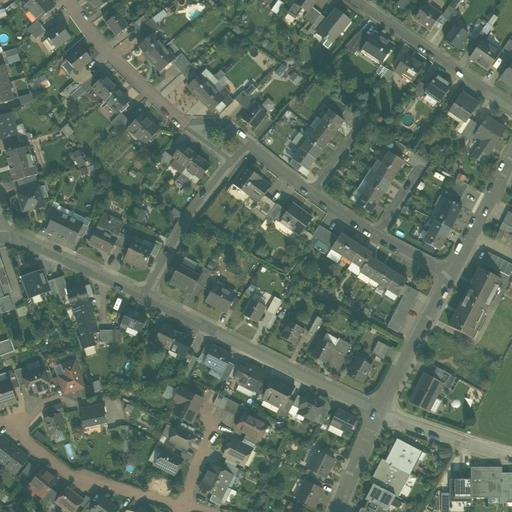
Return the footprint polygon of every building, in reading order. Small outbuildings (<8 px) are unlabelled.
[(27,0),(24,3),(38,21),(54,7),(48,0),(27,0)] [(88,0),(97,10),(107,3),(110,0),(88,0)] [(107,3),(112,9),(120,2),(118,0),(110,0),(107,3)] [(273,10),(278,13),(284,4),(279,0),(273,10)] [(295,0),(287,13),(294,18),(301,10),(306,13),(306,14),(311,7),(315,0),(295,0)] [(390,0),(403,9),(409,0),(390,0)] [(459,0),(453,0),(449,6),(454,10),(461,1),(459,0)] [(82,7),(88,16),(95,11),(90,2),(82,7)] [(415,19),(431,30),(434,25),(440,16),(425,5),(415,19)] [(448,6),(440,16),(446,20),(454,10),(449,6),(448,6)] [(302,18),(312,25),(321,15),(311,7),(306,14),(306,13),(302,18)] [(327,39),(332,43),(350,21),(336,9),(327,20),(327,21),(318,32),(327,39)] [(118,13),(106,23),(117,37),(128,27),(122,19),(123,19),(122,18),(126,16),(122,10),(118,13)] [(163,10),(152,19),(156,24),(167,15),(163,10)] [(460,15),(454,10),(446,20),(453,25),(460,15)] [(326,18),(321,15),(312,25),(310,29),(314,33),(326,18)] [(493,15),(486,25),(490,29),(498,18),(493,15)] [(440,29),(446,20),(440,16),(434,25),(440,29)] [(133,24),(137,30),(147,22),(143,17),(133,24)] [(147,22),(137,30),(146,40),(152,34),(153,34),(158,30),(159,28),(156,24),(152,19),(147,22)] [(28,29),(32,34),(42,26),(38,21),(28,29)] [(46,36),(56,49),(71,37),(60,24),(46,36)] [(445,40),(457,49),(468,34),(455,25),(445,40)] [(473,42),(478,46),(483,38),(490,29),(486,25),(473,42)] [(47,31),(42,26),(32,34),(37,39),(47,31)] [(314,33),(310,29),(305,35),(309,39),(314,33)] [(357,56),(360,53),(353,48),(361,36),(357,33),(344,47),(357,56)] [(362,50),(382,64),(394,46),(374,33),(368,41),(362,50)] [(139,46),(150,59),(164,48),(153,34),(152,34),(146,40),(139,46)] [(368,41),(361,36),(353,48),(360,53),(362,50),(368,41)] [(470,58),(488,71),(501,53),(490,45),(491,44),(483,38),(478,46),(470,58)] [(332,43),(327,39),(323,45),(328,49),(332,43)] [(501,52),(506,56),(511,47),(511,41),(509,40),(501,51),(502,52),(501,52)] [(501,51),(491,44),(490,45),(501,53),(501,52),(502,52),(501,51)] [(67,59),(69,61),(76,71),(78,72),(85,66),(91,61),(81,48),(67,59)] [(175,60),(164,48),(150,59),(161,72),(171,63),(175,60)] [(5,52),(6,58),(18,55),(16,49),(5,52)] [(362,50),(360,53),(380,66),(382,64),(362,50)] [(18,55),(6,58),(8,65),(20,61),(18,55)] [(171,63),(175,67),(185,59),(181,55),(175,60),(171,63)] [(411,83),(412,84),(423,67),(406,55),(394,72),(401,77),(404,73),(414,79),(411,83)] [(175,67),(181,74),(190,65),(185,59),(175,67)] [(70,76),(76,71),(69,61),(63,66),(70,76)] [(193,63),(190,65),(181,74),(186,80),(198,69),(193,63)] [(282,64),(275,73),(279,77),(287,69),(282,64)] [(510,85),(511,86),(511,64),(507,71),(506,71),(499,80),(508,87),(510,85)] [(90,72),(85,66),(78,72),(76,71),(70,76),(76,82),(77,83),(80,80),(90,72)] [(387,70),(380,66),(376,72),(377,74),(381,78),(387,70)] [(206,69),(201,75),(213,87),(218,82),(211,75),(206,69)] [(214,75),(211,75),(218,82),(224,76),(225,75),(221,70),(216,75),(214,75)] [(381,79),(387,83),(393,74),(387,70),(381,78),(381,79)] [(90,72),(80,80),(84,84),(93,76),(90,72)] [(302,80),(294,73),(288,79),(296,86),(302,80)] [(401,77),(411,83),(414,79),(404,73),(401,77)] [(45,75),(32,80),(36,90),(49,85),(45,75)] [(188,88),(200,100),(213,87),(201,75),(188,88)] [(84,84),(82,86),(86,91),(86,92),(86,93),(92,88),(98,82),(93,76),(84,84)] [(92,88),(105,101),(118,89),(105,76),(98,82),(92,88)] [(224,76),(218,82),(224,87),(230,82),(224,76)] [(438,104),(439,104),(451,87),(435,76),(428,87),(425,91),(440,101),(438,103),(438,104)] [(82,86),(84,84),(80,80),(77,83),(76,82),(71,86),(76,91),(82,86)] [(218,82),(213,87),(218,93),(224,87),(218,82)] [(412,94),(420,99),(423,93),(425,91),(428,87),(420,82),(412,94)] [(8,90),(6,84),(0,85),(0,103),(14,100),(11,89),(8,90)] [(235,101),(240,106),(248,97),(256,89),(252,84),(235,101)] [(66,90),(70,96),(76,91),(71,86),(66,90)] [(75,101),(86,92),(86,91),(82,86),(76,91),(70,96),(75,101)] [(212,112),(215,110),(225,100),(224,99),(218,93),(213,87),(200,100),(212,112)] [(224,87),(218,93),(224,99),(228,95),(230,93),(224,87)] [(130,101),(118,89),(105,101),(117,114),(130,101)] [(70,96),(66,90),(61,94),(65,100),(70,96)] [(440,101),(425,91),(423,93),(427,96),(424,100),(434,107),(437,102),(438,103),(440,101)] [(449,112),(465,123),(468,118),(478,105),(461,93),(448,111),(449,112)] [(19,99),(21,105),(33,102),(31,95),(19,99)] [(228,95),(224,99),(225,100),(215,110),(220,116),(235,101),(228,95)] [(254,102),(248,97),(240,106),(245,111),(254,102)] [(338,100),(334,106),(343,113),(347,108),(338,100)] [(241,119),(253,129),(259,122),(265,116),(254,105),(241,119)] [(339,118),(343,113),(334,106),(330,111),(339,118)] [(330,111),(322,121),(336,132),(343,122),(339,118),(330,111)] [(111,122),(116,127),(126,117),(121,112),(111,122)] [(465,123),(449,112),(447,115),(459,124),(454,130),(460,134),(470,120),(468,118),(465,123)] [(0,116),(0,134),(2,140),(16,136),(18,135),(16,126),(12,113),(0,116)] [(138,139),(145,146),(160,130),(142,113),(130,126),(141,136),(138,139)] [(131,121),(126,117),(116,127),(121,132),(131,121)] [(317,117),(310,126),(315,130),(322,121),(317,117)] [(472,156),(485,165),(489,158),(487,156),(505,130),(487,117),(480,127),(476,132),(476,133),(484,138),(482,142),(477,150),(472,156)] [(460,134),(465,138),(475,123),(470,120),(460,134)] [(322,121),(315,130),(329,141),(336,132),(322,121)] [(480,127),(475,123),(465,138),(470,142),(474,136),(476,133),(476,132),(480,127)] [(23,124),(16,126),(18,135),(25,133),(23,124)] [(74,132),(66,125),(60,130),(68,138),(74,132)] [(128,129),(138,139),(141,136),(130,126),(128,129)] [(301,135),(307,140),(315,130),(310,126),(309,126),(301,135)] [(315,130),(307,140),(321,151),(329,141),(315,130)] [(16,136),(18,144),(31,140),(28,132),(25,133),(18,135),(16,136)] [(294,145),(300,150),(307,140),(301,135),(299,133),(292,143),(294,145)] [(474,136),(482,142),(484,138),(476,133),(474,136)] [(321,151),(307,140),(300,150),(314,160),(321,151)] [(396,141),(392,147),(403,154),(406,148),(396,141)] [(172,157),(186,168),(196,154),(183,144),(172,157)] [(293,159),(300,150),(294,145),(286,155),(292,159),(293,159)] [(427,149),(420,145),(416,151),(422,156),(427,149)] [(5,154),(14,182),(35,176),(36,176),(33,168),(35,167),(31,154),(29,155),(27,147),(5,154)] [(399,159),(403,154),(392,147),(389,152),(399,159)] [(376,160),(382,163),(389,152),(383,149),(376,160)] [(85,165),(79,150),(72,153),(78,168),(85,165)] [(306,170),(314,160),(300,150),(293,159),(302,166),(306,170)] [(158,160),(165,165),(172,157),(165,151),(158,160)] [(389,152),(382,163),(397,173),(404,162),(399,159),(389,152)] [(210,165),(196,154),(186,168),(200,179),(210,165)] [(289,164),(298,171),(302,166),(293,159),(292,159),(289,164)] [(382,163),(376,160),(370,170),(376,173),(382,163)] [(390,183),(397,173),(382,163),(376,173),(390,183)] [(306,170),(302,166),(298,171),(306,177),(310,172),(306,170)] [(86,167),(80,169),(82,176),(88,175),(86,167)] [(258,203),(259,203),(264,197),(271,188),(261,181),(263,179),(247,167),(233,185),(249,198),(250,196),(258,203)] [(191,180),(196,184),(200,179),(186,168),(182,173),(191,180)] [(376,173),(370,170),(363,180),(369,183),(376,173)] [(178,178),(187,186),(191,180),(182,173),(178,178)] [(384,193),(390,183),(376,173),(369,183),(384,193)] [(466,177),(458,174),(456,179),(463,183),(466,177)] [(14,182),(16,188),(37,182),(35,176),(14,182)] [(456,179),(453,186),(465,192),(468,186),(456,179)] [(369,183),(363,180),(357,190),(363,193),(369,183)] [(39,187),(37,182),(16,188),(17,194),(18,193),(39,187)] [(377,203),(384,193),(369,183),(363,193),(377,203)] [(45,186),(39,188),(42,199),(48,198),(45,186)] [(461,199),(465,192),(453,186),(449,192),(461,199)] [(17,194),(23,212),(35,208),(35,210),(45,207),(42,199),(39,188),(39,187),(18,193),(17,194)] [(356,204),(363,193),(357,190),(356,189),(349,200),(356,204)] [(458,205),(461,199),(449,192),(446,199),(458,205)] [(371,214),(377,203),(363,193),(356,204),(371,214)] [(440,210),(446,199),(439,195),(434,206),(435,207),(440,210)] [(266,218),(267,217),(275,205),(264,197),(259,203),(258,203),(254,208),(266,218)] [(446,199),(440,210),(455,218),(461,207),(458,205),(446,199)] [(45,221),(50,223),(56,211),(58,207),(53,204),(45,221)] [(276,204),(275,205),(267,217),(275,223),(277,220),(275,218),(282,208),(276,204)] [(292,231),(299,236),(313,218),(293,204),(287,212),(282,208),(275,218),(277,220),(287,227),(289,225),(294,228),(292,231)] [(56,211),(69,218),(72,212),(59,206),(58,207),(56,211)] [(429,218),(435,220),(440,210),(435,207),(429,218)] [(142,210),(137,220),(142,222),(147,212),(142,210)] [(450,228),(455,218),(440,210),(435,220),(450,228)] [(69,218),(56,211),(50,223),(46,232),(60,238),(69,218)] [(85,219),(72,212),(69,218),(83,224),(85,220),(85,219)] [(511,215),(507,213),(502,223),(511,228),(511,215)] [(103,215),(96,229),(117,239),(120,233),(119,233),(123,224),(103,215)] [(83,224),(69,218),(60,238),(73,244),(77,236),(83,224)] [(85,220),(83,224),(77,236),(82,239),(90,223),(85,220)] [(444,239),(450,228),(435,220),(429,231),(444,239)] [(509,234),(511,229),(511,228),(502,223),(499,229),(504,232),(509,234)] [(312,237),(319,241),(325,231),(319,226),(312,237)] [(118,239),(117,239),(96,229),(90,241),(93,243),(92,243),(97,246),(97,245),(102,247),(101,250),(110,254),(115,244),(118,239)] [(504,232),(499,229),(494,239),(500,241),(504,232)] [(424,240),(428,234),(422,230),(419,237),(424,240)] [(332,235),(325,231),(319,241),(325,245),(332,235)] [(439,250),(444,239),(429,231),(428,234),(424,240),(423,242),(425,243),(434,248),(439,250)] [(509,234),(504,232),(500,241),(505,244),(510,234),(509,234)] [(115,244),(121,247),(126,236),(120,233),(117,239),(118,239),(115,244)] [(331,249),(342,256),(352,241),(341,234),(338,239),(331,249)] [(127,235),(126,236),(121,247),(129,251),(132,243),(133,244),(135,239),(127,235)] [(338,239),(332,235),(325,245),(331,249),(338,239)] [(150,254),(156,257),(162,244),(156,241),(151,252),(150,254)] [(362,247),(352,241),(342,256),(352,262),(362,247)] [(124,261),(143,269),(150,254),(151,252),(133,244),(132,243),(129,251),(124,261)] [(434,248),(425,243),(422,249),(431,253),(434,248)] [(372,254),(362,247),(352,262),(362,269),(369,258),(372,254)] [(482,263),(487,266),(493,255),(487,252),(482,263)] [(487,266),(492,268),(498,258),(493,255),(487,266)] [(380,264),(369,258),(362,269),(360,272),(371,279),(380,264)] [(492,268),(498,271),(503,260),(498,258),(492,268)] [(498,271),(503,274),(509,263),(503,260),(498,271)] [(503,274),(508,277),(511,269),(511,264),(509,263),(503,274)] [(388,270),(380,264),(371,279),(379,284),(388,270)] [(181,265),(180,267),(200,277),(201,274),(181,265)] [(3,267),(0,268),(0,281),(5,294),(12,292),(3,267)] [(172,284),(192,294),(197,285),(200,277),(180,267),(172,284)] [(197,285),(203,288),(212,272),(204,268),(201,274),(200,277),(197,285)] [(479,269),(464,298),(487,309),(491,302),(493,303),(500,289),(498,288),(502,280),(479,269)] [(397,275),(388,270),(379,284),(387,289),(397,275)] [(23,278),(30,298),(32,297),(40,294),(48,292),(49,291),(46,283),(42,272),(23,278)] [(407,281),(397,275),(387,289),(398,296),(407,281)] [(62,277),(54,280),(60,297),(68,295),(67,292),(62,277)] [(52,300),(60,297),(54,280),(46,283),(49,291),(48,292),(52,300)] [(89,285),(84,287),(88,298),(93,297),(89,285)] [(79,337),(83,350),(85,349),(94,346),(95,346),(91,333),(98,331),(88,302),(89,302),(88,298),(84,287),(67,292),(68,295),(72,307),(73,307),(82,336),(79,337)] [(408,287),(405,293),(415,298),(418,292),(408,287)] [(208,302),(227,313),(229,309),(235,298),(230,295),(232,293),(224,288),(222,292),(215,289),(208,302)] [(405,293),(402,298),(412,304),(415,298),(405,293)] [(42,302),(40,294),(32,297),(34,304),(42,302)] [(0,299),(0,310),(1,314),(13,310),(9,296),(3,298),(0,299)] [(229,309),(234,312),(240,300),(235,298),(229,309)] [(402,298),(399,304),(409,310),(412,304),(402,298)] [(483,317),(487,309),(464,298),(449,327),(472,339),(476,331),(478,332),(485,318),(483,317)] [(244,316),(257,323),(266,307),(252,300),(244,316)] [(267,310),(273,313),(278,304),(272,301),(267,310)] [(399,304),(396,310),(406,315),(409,310),(399,304)] [(26,306),(16,309),(19,318),(29,314),(26,306)] [(139,332),(140,332),(147,317),(128,309),(121,327),(127,330),(128,327),(139,332)] [(396,310),(393,315),(403,321),(406,315),(396,310)] [(393,315),(390,321),(400,326),(403,321),(393,315)] [(309,333),(314,336),(322,319),(317,317),(309,333)] [(397,333),(400,326),(390,321),(387,327),(397,333)] [(281,338),(295,345),(304,329),(293,323),(290,329),(287,327),(281,338)] [(165,345),(171,348),(178,333),(163,326),(160,333),(159,333),(154,343),(163,347),(165,345)] [(139,332),(128,327),(127,330),(126,332),(136,337),(139,332)] [(100,343),(113,342),(113,330),(100,331),(100,343)] [(193,340),(178,333),(171,348),(177,351),(176,353),(185,358),(187,354),(190,348),(190,347),(193,340)] [(326,334),(322,340),(334,347),(338,340),(326,334)] [(0,356),(4,355),(8,354),(11,353),(15,351),(14,350),(11,339),(0,342),(0,356)] [(332,349),(345,356),(351,345),(339,339),(338,340),(334,347),(332,349)] [(332,349),(334,347),(322,340),(321,340),(312,355),(325,363),(332,349)] [(373,353),(384,358),(390,346),(378,341),(373,353)] [(201,353),(208,357),(213,346),(205,345),(201,353)] [(96,354),(94,346),(85,349),(87,357),(96,354)] [(222,373),(228,363),(231,356),(213,346),(208,357),(205,363),(204,364),(211,368),(222,373)] [(205,363),(208,357),(201,353),(198,359),(196,362),(200,364),(201,361),(205,363)] [(183,376),(187,379),(196,362),(198,359),(193,357),(183,376)] [(348,375),(362,383),(371,366),(357,359),(348,375)] [(27,365),(29,372),(41,368),(39,361),(27,365)] [(58,377),(64,394),(73,391),(79,390),(84,388),(83,387),(75,361),(61,366),(64,375),(58,377)] [(226,382),(229,377),(234,366),(228,363),(222,373),(220,379),(226,382)] [(235,365),(234,366),(229,377),(239,382),(245,370),(235,365)] [(238,384),(253,391),(262,372),(258,370),(259,369),(253,367),(253,368),(248,365),(245,370),(239,382),(238,384)] [(64,375),(61,366),(55,368),(58,377),(64,375)] [(26,384),(29,395),(49,388),(42,368),(41,368),(29,372),(23,374),(22,375),(26,384)] [(222,373),(211,368),(208,374),(219,379),(220,379),(222,373)] [(14,371),(20,386),(26,384),(22,375),(23,374),(21,369),(14,371)] [(451,375),(439,369),(434,378),(444,383),(443,384),(446,386),(451,375)] [(11,389),(20,386),(14,371),(6,374),(8,381),(11,389)] [(0,374),(0,383),(8,381),(6,374),(5,373),(0,374)] [(442,386),(443,384),(444,383),(434,378),(425,374),(420,385),(419,384),(410,401),(429,411),(436,398),(442,386)] [(443,384),(442,386),(449,389),(455,377),(451,375),(446,386),(443,384)] [(279,408),(282,410),(288,399),(294,387),(274,377),(271,384),(265,395),(263,399),(279,408)] [(260,392),(265,381),(261,379),(254,392),(259,394),(260,392)] [(0,383),(0,405),(1,408),(16,403),(11,389),(8,381),(0,383)] [(99,381),(90,384),(93,392),(102,389),(99,381)] [(260,392),(265,395),(271,384),(265,381),(260,392)] [(253,391),(238,384),(236,389),(250,397),(253,391)] [(79,390),(82,399),(93,397),(89,385),(83,387),(84,388),(79,390)] [(172,399),(176,390),(167,386),(162,397),(170,401),(172,399)] [(175,414),(191,423),(202,401),(177,388),(177,389),(176,390),(172,399),(175,400),(174,401),(181,404),(175,414)] [(213,404),(218,407),(223,397),(218,394),(213,404)] [(303,417),(313,422),(314,422),(316,418),(317,418),(322,409),(325,403),(318,399),(307,394),(304,399),(299,409),(300,410),(305,413),(303,417)] [(297,395),(294,402),(292,406),(299,409),(304,399),(297,395)] [(320,396),(318,399),(325,403),(322,409),(328,412),(330,409),(326,400),(320,396)] [(229,400),(223,397),(218,407),(224,410),(229,400)] [(442,401),(436,398),(429,411),(435,414),(442,401)] [(290,410),(292,406),(294,402),(288,399),(282,410),(279,408),(277,413),(286,418),(290,410)] [(223,410),(229,413),(234,402),(229,400),(224,410),(223,410)] [(239,405),(234,402),(229,413),(234,416),(239,405)] [(46,409),(49,418),(59,415),(63,413),(60,404),(46,409)] [(127,404),(124,411),(130,413),(133,407),(127,404)] [(81,410),(84,427),(107,423),(104,406),(97,407),(97,408),(88,410),(88,408),(81,410)] [(290,410),(298,414),(300,410),(299,409),(292,406),(290,410)] [(321,426),(322,424),(327,414),(328,412),(322,409),(317,418),(316,418),(314,422),(321,426)] [(344,431),(349,434),(356,419),(338,410),(331,425),(344,431)] [(332,417),(327,414),(322,424),(327,426),(332,417)] [(45,419),(51,435),(52,434),(62,431),(64,430),(59,415),(49,418),(45,419)] [(246,433),(259,440),(259,439),(266,425),(245,415),(238,429),(246,433)] [(183,431),(179,429),(179,430),(191,436),(194,429),(182,423),(182,424),(186,426),(183,431)] [(162,436),(167,438),(170,440),(175,430),(167,425),(162,436)] [(344,431),(331,425),(328,431),(340,437),(344,431)] [(119,429),(122,441),(128,440),(126,427),(119,429)] [(178,444),(188,450),(194,437),(191,436),(179,430),(179,429),(176,428),(175,430),(170,440),(178,444)] [(37,431),(33,436),(43,444),(47,438),(37,431)] [(62,431),(52,434),(56,443),(65,440),(62,431)] [(246,433),(243,440),(257,446),(260,440),(259,439),(259,440),(246,433)] [(167,438),(162,436),(159,442),(164,444),(167,438)] [(0,463),(3,466),(17,449),(2,437),(0,440),(0,463)] [(167,438),(164,444),(175,450),(178,444),(170,440),(167,438)] [(397,438),(385,461),(408,473),(412,465),(420,450),(397,438)] [(128,440),(122,441),(124,452),(133,450),(131,439),(128,440)] [(238,463),(241,464),(245,457),(248,458),(251,451),(251,450),(240,445),(232,440),(224,456),(227,457),(238,463)] [(254,452),(257,446),(243,440),(240,445),(251,450),(251,451),(254,452)] [(172,455),(175,450),(164,444),(159,442),(156,447),(163,451),(163,450),(172,455)] [(155,465),(163,451),(156,447),(148,461),(155,465)] [(312,463),(318,452),(310,448),(303,461),(310,465),(311,462),(312,463)] [(29,458),(17,449),(3,466),(10,471),(12,468),(17,473),(29,458)] [(155,465),(175,475),(182,460),(172,455),(163,450),(163,451),(155,465)] [(427,454),(420,450),(412,465),(418,467),(420,462),(422,463),(427,454)] [(449,451),(439,452),(440,459),(450,458),(449,451)] [(320,475),(325,478),(334,460),(318,452),(312,463),(311,462),(310,465),(308,469),(320,475)] [(224,463),(228,464),(224,471),(233,476),(232,476),(235,477),(238,470),(235,468),(238,463),(227,457),(224,463)] [(373,484),(376,486),(395,496),(398,497),(410,474),(408,473),(385,461),(381,459),(369,483),(373,484)] [(24,482),(29,476),(35,468),(29,463),(18,478),(24,482)] [(37,465),(35,468),(29,476),(34,480),(42,469),(37,465)] [(211,465),(205,476),(227,487),(232,476),(233,476),(224,471),(211,465)] [(487,496),(501,496),(501,475),(501,468),(471,468),(471,479),(471,496),(487,496)] [(43,498),(51,489),(57,480),(42,469),(34,480),(28,487),(43,498)] [(305,474),(308,476),(318,481),(320,475),(308,469),(305,474)] [(511,475),(501,475),(501,496),(501,500),(511,499),(511,475)] [(221,498),(227,487),(205,476),(199,488),(212,494),(221,499),(221,498)] [(232,476),(227,487),(231,490),(234,491),(240,480),(235,477),(232,476)] [(322,483),(318,481),(308,476),(305,482),(319,489),(322,483)] [(471,479),(449,479),(449,494),(449,502),(471,502),(471,496),(471,479)] [(296,499),(314,508),(323,491),(319,489),(305,482),(296,499)] [(365,499),(368,500),(376,486),(373,484),(365,499)] [(368,500),(364,509),(369,511),(386,511),(388,510),(385,508),(390,499),(393,501),(394,498),(395,496),(376,486),(368,500)] [(227,487),(221,498),(223,499),(222,503),(224,504),(226,501),(231,490),(227,487)] [(45,507),(49,502),(56,493),(51,489),(43,498),(39,503),(45,507)] [(57,503),(68,511),(73,511),(79,505),(83,501),(77,496),(72,492),(67,489),(62,495),(56,502),(57,503)] [(234,491),(231,490),(226,501),(231,503),(237,492),(234,491)] [(57,491),(56,493),(49,502),(54,506),(57,503),(56,502),(62,495),(57,491)] [(9,498),(3,493),(0,496),(0,499),(5,504),(9,498)] [(209,501),(220,506),(222,503),(223,499),(221,498),(221,499),(212,494),(209,501)] [(449,511),(449,502),(449,494),(440,494),(440,511),(449,511)] [(501,496),(487,496),(487,504),(501,504),(501,503),(501,500),(501,496)] [(79,505),(84,509),(91,501),(86,497),(83,501),(79,505)] [(115,511),(117,509),(101,497),(94,507),(90,511),(115,511)] [(401,502),(394,498),(393,501),(390,505),(398,509),(401,502)] [(81,511),(90,511),(94,507),(89,503),(81,511)] [(290,511),(291,511),(292,511),(296,506),(296,505),(291,503),(290,503),(287,509),(290,510),(290,511)]
